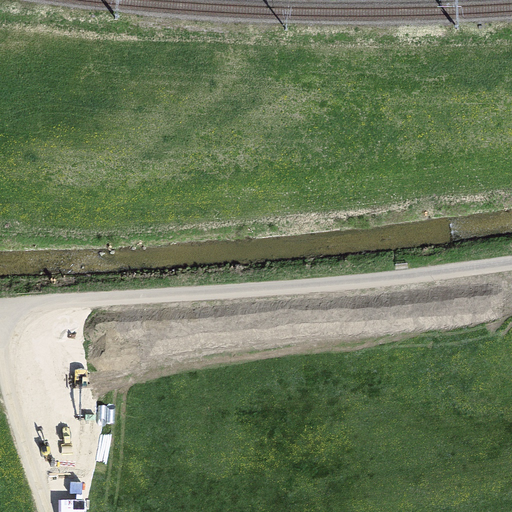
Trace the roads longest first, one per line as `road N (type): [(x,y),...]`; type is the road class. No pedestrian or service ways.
road 1 (unclassified): [(511,262),(0,305)]
road 2 (track): [(0,315),(3,376),(44,511)]
